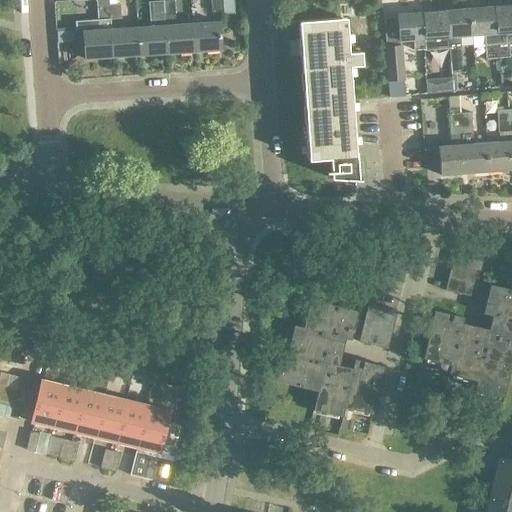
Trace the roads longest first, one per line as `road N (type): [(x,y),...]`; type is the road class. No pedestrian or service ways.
road 1 (residential): [(511,450),(459,437),(403,466),(219,425)]
road 2 (residential): [(45,95),(266,78)]
road 3 (residential): [(219,425),(236,216)]
road 4 (tertiary): [(49,196),(236,216)]
road 5 (residential): [(275,216),(266,78)]
road 6 (tertiary): [(384,224),(511,231)]
road 7 (residential): [(214,506),(94,475)]
